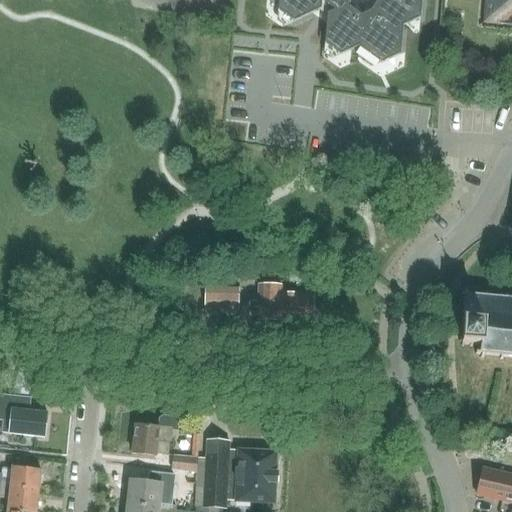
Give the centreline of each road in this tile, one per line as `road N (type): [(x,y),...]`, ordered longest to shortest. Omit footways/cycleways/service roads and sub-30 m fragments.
road 1 (residential): [(409,368),(93,374)]
road 2 (residential): [(508,159),(254,112),(256,62)]
road 3 (residential): [(409,368),(414,302),(432,263),(468,230),(508,159)]
road 4 (residential): [(455,511),(409,368)]
road 5 (residential): [(78,511),(93,374)]
